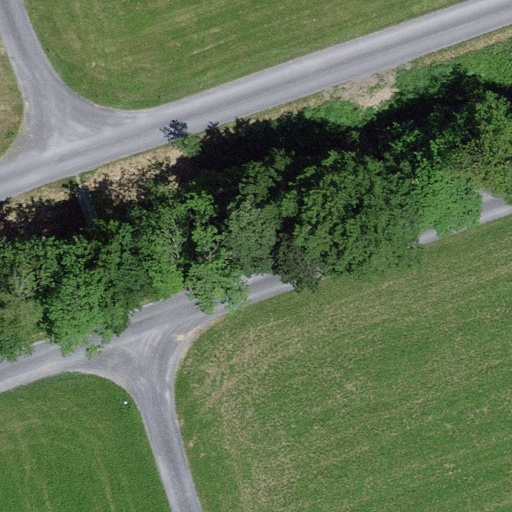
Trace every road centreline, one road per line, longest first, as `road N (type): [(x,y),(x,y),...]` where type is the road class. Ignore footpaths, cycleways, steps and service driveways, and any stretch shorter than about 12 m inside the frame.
road 1 (track): [(511,4),(71,156)]
road 2 (track): [(511,201),(131,334)]
road 3 (track): [(189,511),(131,334)]
road 4 (track): [(71,156),(17,0)]
road 5 (track): [(131,334),(0,380)]
